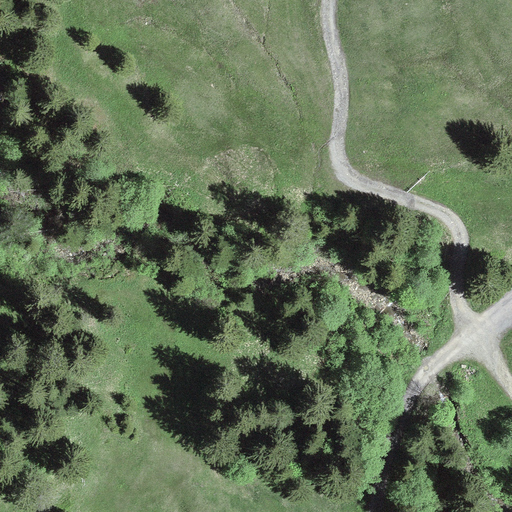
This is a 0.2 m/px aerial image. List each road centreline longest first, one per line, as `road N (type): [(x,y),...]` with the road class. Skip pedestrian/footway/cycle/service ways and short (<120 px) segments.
road 1 (track): [(330,0),(345,81),(339,161),(354,184),(460,224),(463,309),(511,391)]
road 2 (track): [(511,309),(407,395),(376,511)]
